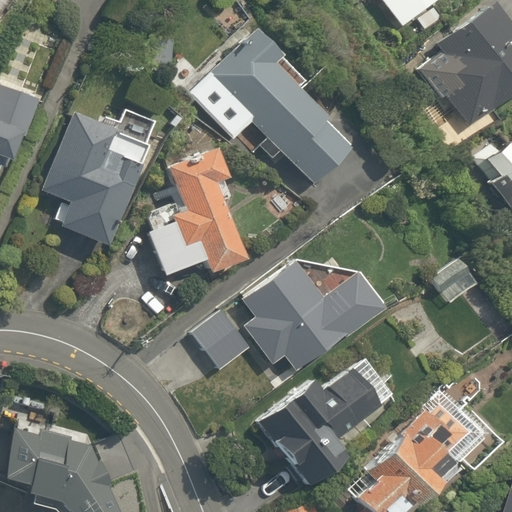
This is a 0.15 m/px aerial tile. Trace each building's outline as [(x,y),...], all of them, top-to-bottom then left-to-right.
[(378,0),(398,28),(412,18),(419,28),(440,14),(433,4),(438,0),(378,0)] [(466,127),(511,90),(511,30),(493,5),(410,70),(434,101),(441,95),(466,127)] [(307,83),(257,26),(183,93),(225,140),(249,118),(264,135),(255,143),(270,161),(279,153),(310,188),(354,148),(300,89),(307,83)] [(125,42),(109,57),(131,80),(147,65),(125,42)] [(0,156),(8,160),(33,97),(0,83),(0,156)] [(107,247),(152,143),(160,124),(122,108),(111,132),(68,114),(36,188),(68,202),(57,226),(107,247)] [(511,142),(480,166),(511,208),(511,142)] [(183,210),(144,222),(161,275),(202,262),(206,273),(244,261),(220,181),(228,178),(220,149),(169,165),(183,210)] [(465,264),(446,241),(410,269),(429,292),(432,290),(460,267),(465,264)] [(356,268),(296,260),(238,300),(252,319),(240,327),(268,367),(281,358),(290,371),(382,305),(356,268)] [(475,286),(460,267),(432,290),(447,308),(475,286)] [(154,311),(117,292),(98,329),(135,348),(154,311)] [(235,327),(216,305),(184,331),(203,353),(235,327)] [(317,391),(307,379),(253,423),(304,484),(345,450),(335,439),(389,393),(359,357),(317,391)] [(448,384),(402,430),(344,486),(369,511),(403,511),(412,503),(419,510),(449,482),(431,464),(440,455),(450,465),(458,458),(471,471),(503,440),(448,384)] [(25,507),(53,511),(125,511),(88,438),(13,425),(3,478),(29,483),(25,507)] [(511,511),(511,475),(510,475),(498,511),(511,511)] [(327,511),(317,489),(269,511),(327,511)]
